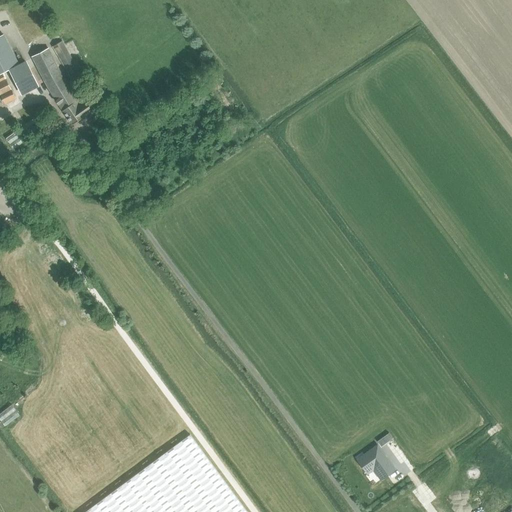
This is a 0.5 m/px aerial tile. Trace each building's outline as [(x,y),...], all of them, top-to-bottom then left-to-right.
[(0,37),(0,74),(9,70),(19,65),(3,35),(0,37)] [(73,84),(83,79),(62,41),(52,47),(73,84)] [(60,75),(48,49),(32,59),(44,83),(61,109),(72,123),(97,107),(88,94),(83,97),(86,102),(81,105),(60,75)] [(0,93),(4,102),(15,97),(6,79),(0,82),(0,93)] [(43,128),(36,117),(6,139),(13,149),(43,128)] [(20,415),(12,405),(0,413),(0,419),(5,426),(20,415)] [(245,511),(190,437),(86,511),(245,511)] [(354,467),(353,468),(362,479),(368,474),(378,485),(390,477),(372,454),(354,467)]
